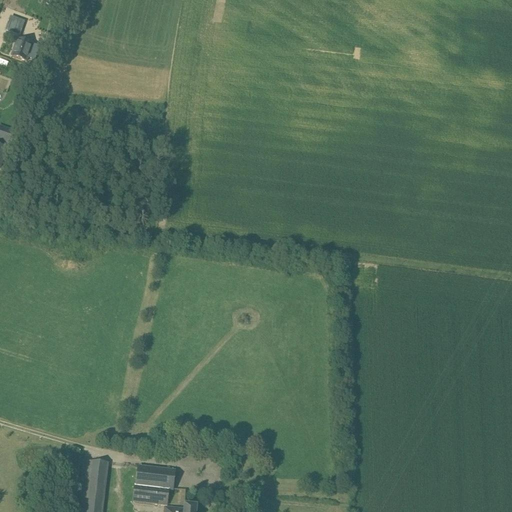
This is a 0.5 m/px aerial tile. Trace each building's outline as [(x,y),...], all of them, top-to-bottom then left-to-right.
[(25,20),(26,13),(12,10),(11,16),(25,20)] [(10,16),(5,29),(20,35),(25,21),(10,16)] [(32,45),(18,40),(12,57),(26,62),(28,57),(32,45)] [(47,51),(32,45),(28,57),(43,62),(47,51)] [(14,132),(0,127),(0,142),(9,146),(14,132)] [(77,511),(101,511),(108,464),(84,461),(77,511)] [(175,472),(137,468),(135,487),(168,491),(173,492),(175,472)] [(168,491),(135,487),(135,488),(133,502),(167,506),(168,491)]
